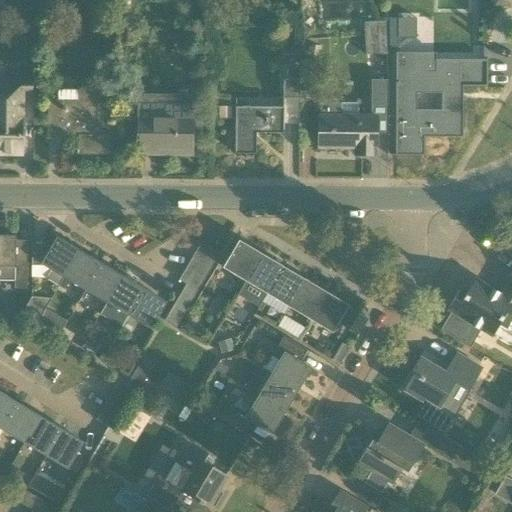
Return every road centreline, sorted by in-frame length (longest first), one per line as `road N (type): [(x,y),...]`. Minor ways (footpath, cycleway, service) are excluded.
road 1 (tertiary): [(0,195),(408,199)]
road 2 (residential): [(271,511),(402,297),(411,269),(408,199)]
